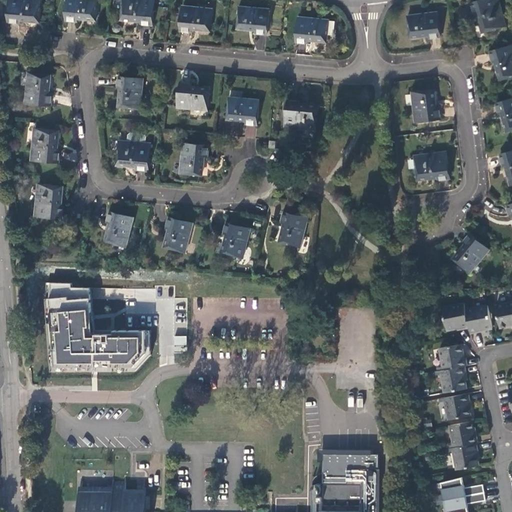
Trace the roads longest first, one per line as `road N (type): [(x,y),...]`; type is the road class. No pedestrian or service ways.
road 1 (residential): [(372,73),(120,54),(91,61)]
road 2 (residential): [(91,61),(84,85),(103,185),(219,200),(252,184)]
road 3 (residential): [(372,73),(460,63),(475,174),(463,208),(428,221)]
road 4 (residential): [(0,256),(16,511)]
road 5 (residential): [(497,444),(481,352),(511,347)]
